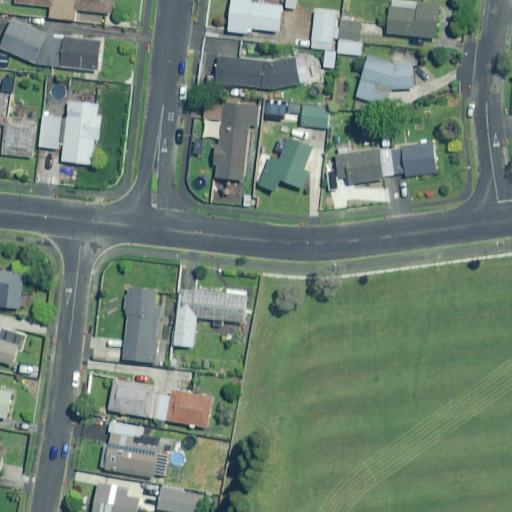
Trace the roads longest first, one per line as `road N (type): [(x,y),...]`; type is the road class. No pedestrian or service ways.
road 1 (residential): [(153,227),(329,242),(500,219)]
road 2 (residential): [(84,219),(40,511)]
road 3 (residential): [(153,227),(177,0)]
road 4 (residential): [(500,219),(486,99),(497,0)]
